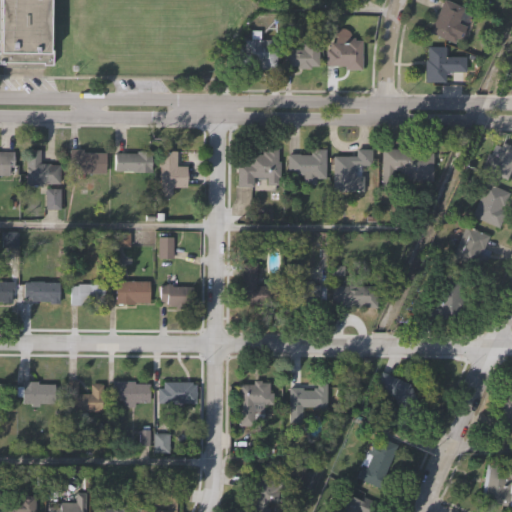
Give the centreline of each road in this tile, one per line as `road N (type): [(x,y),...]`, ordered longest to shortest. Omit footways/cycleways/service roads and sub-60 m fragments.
road 1 (tertiary): [(0,118),(511,124)]
road 2 (tertiary): [(511,101),(0,95)]
road 3 (residential): [(0,342),(511,347)]
road 4 (residential): [(206,511),(216,447),(219,97)]
road 5 (residential): [(511,299),(418,511)]
road 6 (tertiary): [(399,0),(388,123)]
